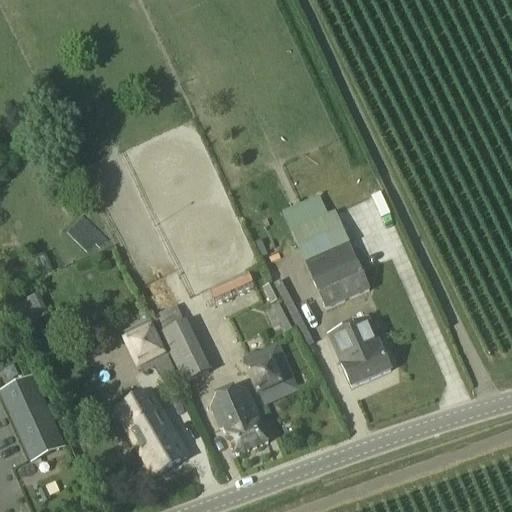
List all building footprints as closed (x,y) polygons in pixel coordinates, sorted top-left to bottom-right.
[(319,198),(282,214),(286,223),(291,235),(293,239),(304,266),(325,313),(371,293),(351,246),(349,247),(335,214),(327,217),(319,198)] [(248,276),(210,292),(215,302),(252,285),(248,276)] [(39,296),(15,306),(24,329),(48,319),(39,296)] [(211,374),(188,323),(180,327),(172,311),(153,320),(160,336),(185,387),(211,374)] [(151,321),(124,336),(143,376),(153,371),(167,390),(180,384),(151,321)] [(383,353),(381,354),(372,333),(379,331),(376,322),(368,325),(368,322),(330,338),(342,365),(341,366),(351,390),(391,372),(383,353)] [(44,338),(31,343),(37,357),(52,351),(50,348),(46,337),(44,338)] [(243,357),(265,409),(301,393),(278,345),(243,357)] [(32,381),(1,395),(26,450),(33,446),(40,461),(63,450),(32,381)] [(270,446),(261,425),(263,424),(251,393),(213,408),(222,432),(226,430),(238,459),(270,446)] [(151,395),(117,414),(154,479),(187,460),(151,395)]
